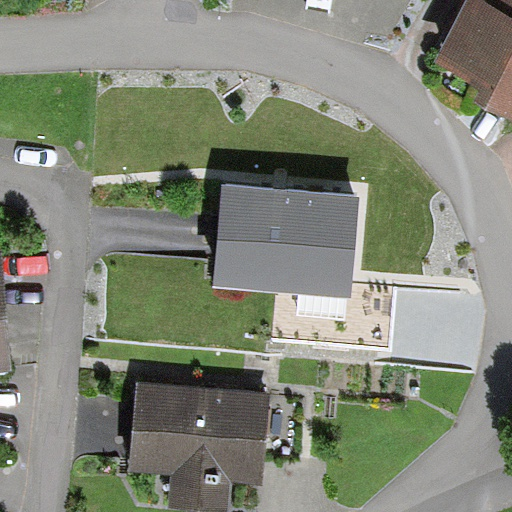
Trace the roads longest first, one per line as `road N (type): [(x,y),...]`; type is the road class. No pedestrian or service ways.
road 1 (residential): [(176,39),(269,38),(358,75),(441,139),(496,226),(511,277)]
road 2 (residential): [(46,511),(62,392),(69,206),(32,174),(0,170)]
road 3 (residential): [(0,43),(143,31),(176,39)]
